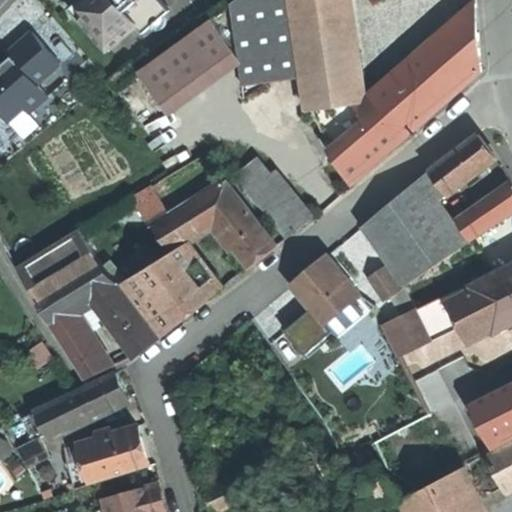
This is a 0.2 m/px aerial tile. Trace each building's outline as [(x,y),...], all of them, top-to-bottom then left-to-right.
[(107,50),(139,25),(147,34),(174,12),(163,0),(77,0),(77,1),(87,14),(82,19),(107,50)] [(346,0),(240,0),(237,2),(249,85),(309,75),(314,109),(317,108),(361,104),(346,0)] [(361,104),(317,108),(341,153),(387,114),(479,34),(477,4),(361,104)] [(217,19),(142,71),(164,103),(240,52),(217,19)] [(1,69),(0,69),(0,107),(12,121),(27,108),(32,113),(50,97),(40,84),(63,64),(36,32),(12,53),(15,57),(9,62),(13,65),(4,73),(1,69)] [(341,153),(340,154),(354,186),(369,174),(367,172),(389,154),(406,140),(459,94),(482,72),(479,34),(387,114),(341,153)] [(4,73),(13,65),(9,62),(1,69),(4,73)] [(445,198),(449,195),(497,159),(480,136),(472,143),(432,171),(364,228),(407,287),(509,218),(511,221),(511,189),(462,224),(445,198)] [(278,172),(251,193),(288,239),(315,217),(278,172)] [(157,225),(176,254),(160,264),(159,262),(125,282),(164,335),(193,313),(223,290),(191,244),(218,226),(250,269),(279,247),(227,180),(172,216),(154,187),(135,199),(151,228),(157,225)] [(20,267),(36,294),(87,378),(108,369),(73,312),(96,299),(138,356),(150,346),(162,337),(121,284),(99,257),(82,229),(20,267)] [(330,256),(296,284),(329,323),(363,295),(349,279),(347,281),(337,268),(339,266),(330,256)] [(380,273),(372,280),(388,303),(406,288),(390,265),(380,273)] [(397,347),(411,339),(418,352),(470,325),(478,341),(496,331),(497,333),(511,325),(511,265),(473,286),(472,284),(386,329),(391,339),(393,338),(397,347)] [(411,339),(397,347),(403,359),(418,352),(411,339)] [(74,387),(76,393),(55,404),(69,429),(90,419),(131,399),(125,386),(119,373),(87,388),(74,387)] [(298,382),(286,391),(296,405),(309,397),(298,382)] [(318,411),(309,397),(296,405),(306,419),(318,411)] [(465,432),(446,442),(459,468),(511,440),(511,400),(462,427),(465,432)] [(55,404),(40,411),(55,436),(69,429),(55,404)] [(432,414),(377,442),(393,474),(418,490),(459,468),(446,442),(432,414)] [(140,426),(83,443),(95,483),(152,467),(147,449),(140,426)] [(315,429),(268,456),(284,488),(296,511),(361,511),(341,476),(315,429)] [(41,438),(20,448),(31,468),(51,457),(41,438)] [(83,443),(72,446),(74,453),(68,455),(78,488),(95,483),(83,443)] [(511,484),(511,444),(489,457),(504,488),(511,484)] [(247,449),(219,463),(222,470),(250,457),(247,449)] [(268,456),(253,463),(270,494),(284,488),(268,456)] [(222,470),(204,479),(212,498),(217,511),(230,511),(270,494),(253,463),(250,457),(222,470)] [(351,471),(341,476),(361,511),(367,511),(404,496),(379,463),(353,477),(351,471)] [(478,511),(460,472),(408,497),(414,511),(478,511)] [(162,483),(123,494),(127,511),(169,511),(166,499),(162,483)] [(127,511),(123,494),(106,498),(109,509),(109,511),(127,511)]
